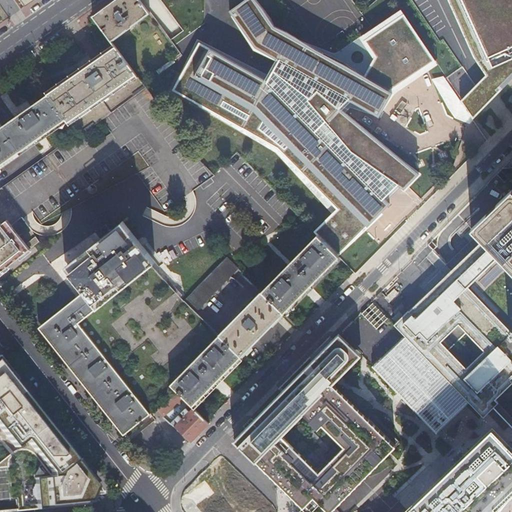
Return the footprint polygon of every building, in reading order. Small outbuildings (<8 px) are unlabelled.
[(114,0),(94,16),(112,41),(150,13),(140,0),(114,0)] [(340,108),(351,100),(381,116),(393,92),(388,89),(365,77),(277,32),(255,0),(239,0),(228,8),(256,48),(275,58),(266,75),(200,39),(174,86),(283,147),(342,211),(317,235),(341,259),(423,175),(340,108)] [(511,0),(449,0),(475,57),(487,75),(464,95),(474,116),(511,78),(511,0)] [(388,89),(431,60),(403,15),(367,38),(379,54),(365,77),(388,89)] [(137,74),(114,43),(100,53),(91,59),(45,91),(48,94),(68,121),(69,123),(137,74)] [(77,134),(31,167),(31,168),(3,189),(24,219),(34,212),(43,224),(137,175),(165,211),(216,175),(215,174),(197,156),(146,87),(78,135),(77,134)] [(48,94),(1,127),(19,152),(21,155),(68,121),(48,94)] [(0,127),(0,165),(19,152),(1,127),(0,127)] [(0,270),(39,241),(32,230),(42,224),(40,222),(38,220),(37,218),(36,216),(35,214),(34,212),(24,219),(3,189),(2,187),(0,188),(0,170),(21,155),(19,152),(0,165),(0,270)] [(481,240),(394,324),(405,336),(469,402),(484,417),(493,408),(498,403),(494,398),(511,380),(511,188),(470,228),(481,240)] [(218,334),(195,311),(184,300),(151,264),(155,262),(123,221),(78,257),(77,256),(68,264),(69,265),(66,267),(86,292),(40,328),(123,434),(158,408),(178,392),(186,399),(192,406),(241,356),(218,334)] [(261,291),(283,313),(286,316),(341,259),(317,235),(261,291)] [(195,311),(237,268),(226,257),(184,300),(195,311)] [(254,347),(251,345),(272,324),(274,326),(284,317),(282,314),(283,313),(261,291),(218,334),(241,356),(242,355),(244,357),(254,347)] [(339,333),(233,440),(255,461),(262,454),(323,393),(320,390),(328,383),(330,386),(335,381),(339,377),(361,355),(339,333)] [(468,403),(469,402),(405,336),(404,336),(405,337),(403,339),(398,343),(396,344),(397,345),(388,353),(388,352),(386,354),(387,354),(378,362),(374,366),(373,367),(375,368),(386,379),(386,380),(387,381),(388,381),(398,391),(398,392),(399,394),(400,393),(411,405),(410,405),(412,407),(412,406),(424,418),(423,418),(424,420),(425,419),(436,431),(437,433),(438,432),(437,431),(441,428),(450,419),(450,420),(452,418),(451,418),(458,411),(462,407),(467,403),(468,403)] [(195,408),(244,359),(241,356),(192,406),(193,407),(195,408)] [(0,461),(0,467),(8,467),(7,466),(7,465),(7,464),(7,463),(8,462),(8,460),(9,457),(10,456),(12,454),(16,451),(18,450),(21,450),(24,450),(25,450),(27,451),(28,451),(30,452),(31,452),(32,453),(33,453),(51,476),(58,476),(60,473),(78,458),(76,455),(73,457),(7,373),(9,371),(0,359),(0,427),(14,445),(25,437),(30,444),(22,449),(21,448),(19,448),(18,448),(16,449),(15,449),(14,450),(0,461)] [(402,451),(402,459),(402,460),(407,465),(409,463),(432,488),(438,482),(415,456),(420,451),(420,445),(418,442),(416,440),(413,439),(365,391),(365,389),(362,386),(350,385),(349,386),(339,377),(335,381),(346,390),(344,392),(349,396),(359,396),(360,395),(409,444),(402,451)] [(178,392),(158,408),(163,415),(186,399),(178,392)] [(489,423),(484,417),(469,402),(468,403),(467,403),(462,407),(483,429),(489,423)] [(175,425),(191,441),(209,422),(195,408),(193,407),(188,412),(185,408),(181,412),(184,416),(182,418),(178,415),(170,423),(174,426),(175,425)] [(483,429),(462,407),(458,411),(479,432),(483,429)] [(511,442),(511,427),(507,422),(498,431),(494,427),(492,428),(494,430),(483,440),(481,439),(480,440),(481,441),(478,444),(473,449),(470,452),(468,450),(467,452),(469,453),(467,455),(457,464),(455,463),(454,464),(456,466),(443,477),(442,476),(440,477),(442,478),(438,482),(432,488),(430,489),(429,488),(428,489),(429,491),(417,502),(416,500),(415,502),(424,511),(477,511),(511,479),(511,447),(507,442),(510,440),(511,442)] [(0,511),(86,505),(85,498),(91,485),(96,481),(78,458),(60,473),(58,476),(51,476),(33,453),(32,453),(31,452),(30,452),(28,451),(27,451),(25,450),(24,450),(21,450),(18,450),(16,451),(12,454),(10,456),(9,457),(8,460),(8,462),(7,463),(7,464),(7,465),(7,466),(8,467),(0,467),(0,511)] [(362,497),(353,488),(342,499),(351,508),(362,497)]
